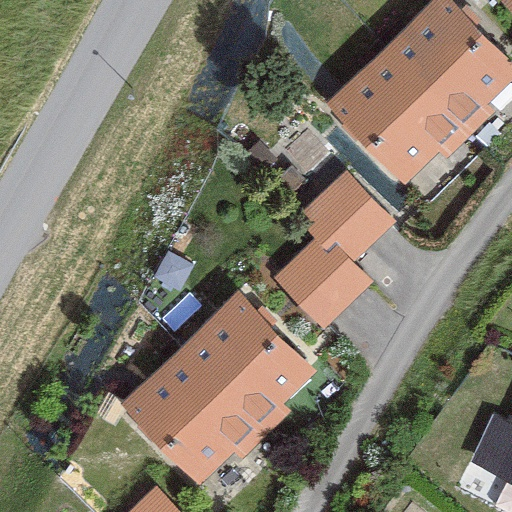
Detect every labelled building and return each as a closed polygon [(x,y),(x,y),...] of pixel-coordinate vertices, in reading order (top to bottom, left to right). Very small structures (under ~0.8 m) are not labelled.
[(511,57),(456,0),(419,0),(325,91),(405,173),(511,69),(511,57)] [(347,163),(302,209),(316,227),(278,262),(323,310),(365,272),(348,253),(393,212),(347,163)] [(237,283),(122,398),(196,472),(311,357),(237,283)] [(511,421),(492,412),(475,449),(511,465),(511,421)] [(190,511),(158,478),(122,511),(190,511)]
